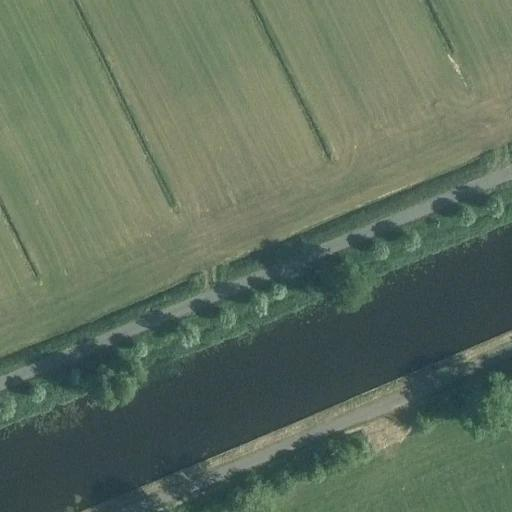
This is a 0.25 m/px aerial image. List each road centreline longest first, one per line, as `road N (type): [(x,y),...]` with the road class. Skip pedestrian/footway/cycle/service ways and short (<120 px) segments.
road 1 (unclassified): [(0,384),(511,172)]
road 2 (unclassified): [(120,511),(511,345)]
